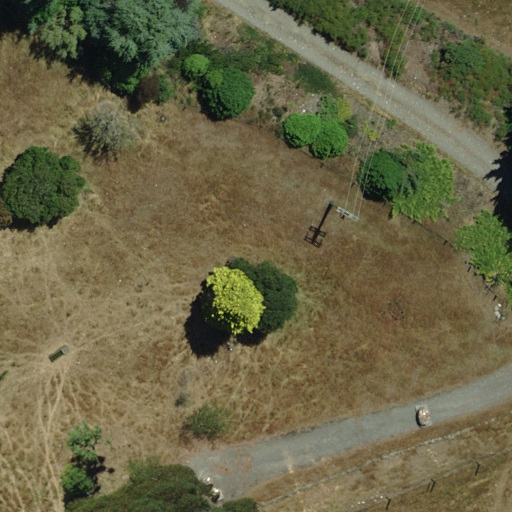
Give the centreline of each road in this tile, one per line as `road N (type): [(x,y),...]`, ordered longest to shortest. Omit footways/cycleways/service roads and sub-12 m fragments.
road 1 (track): [(511,386),(422,424),(231,479),(153,379)]
road 2 (track): [(249,0),(511,166)]
